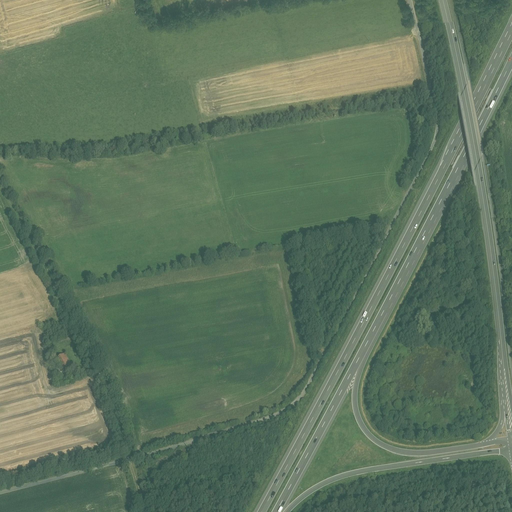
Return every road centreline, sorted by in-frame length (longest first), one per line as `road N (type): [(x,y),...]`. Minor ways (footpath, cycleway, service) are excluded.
road 1 (track): [(410,0),(437,135),(302,394),(280,414),(0,494)]
road 2 (motorway): [(511,31),(261,511)]
road 3 (primary): [(507,405),(478,174),(441,0)]
road 4 (track): [(0,184),(98,374),(129,459)]
road 5 (motorway): [(387,306),(511,59)]
road 6 (motorway): [(484,444),(414,453),(367,434),(355,392),(387,306)]
road 7 (motorway): [(287,511),(339,478),(511,445)]
road 8 (motorway): [(277,511),(387,306)]
